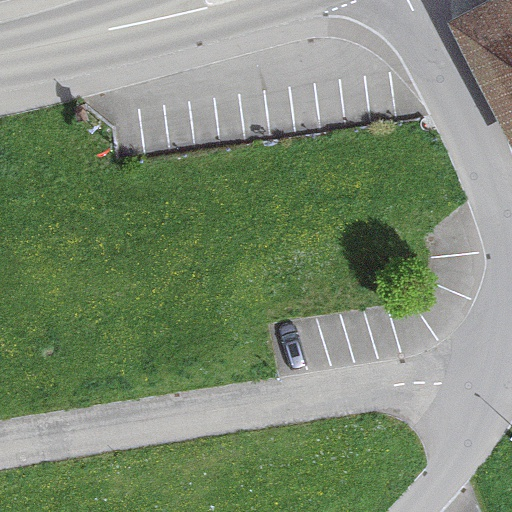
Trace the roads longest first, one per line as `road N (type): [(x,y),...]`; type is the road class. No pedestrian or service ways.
road 1 (residential): [(497,378),(397,383),(0,446)]
road 2 (residential): [(415,0),(470,130),(511,275)]
road 3 (primary): [(0,53),(219,0)]
road 4 (residential): [(497,378),(452,468),(412,511)]
